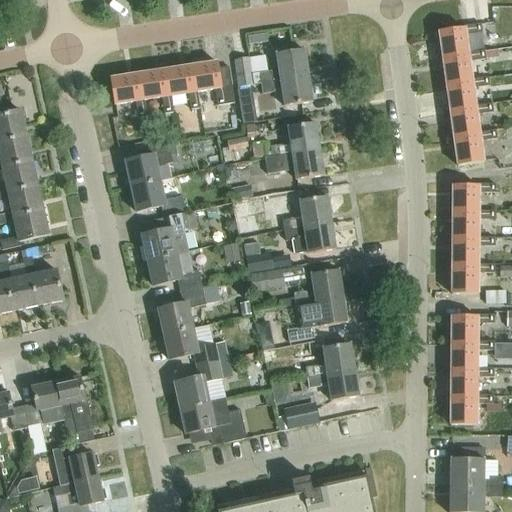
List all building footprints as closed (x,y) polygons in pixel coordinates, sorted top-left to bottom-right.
[(438,35),(442,62),(468,58),(468,55),(465,37),(482,35),(481,27),(464,29),(464,31),(438,35)] [(271,73),(253,76),(254,86),(261,85),(261,86),(308,79),(304,52),(276,56),(279,74),(271,75),(271,73)] [(442,62),(446,88),(472,85),(471,81),(469,63),(486,61),(485,53),(468,55),(468,58),(442,62)] [(238,90),(253,88),(251,76),(248,60),(233,63),(238,90)] [(218,107),(226,106),(234,105),(229,69),(219,70),(218,65),(191,68),(195,94),(197,94),(215,91),(218,107)] [(200,110),(197,94),(195,94),(191,68),(164,72),(168,98),(171,98),(189,95),(191,112),(200,110)] [(174,114),(171,98),(168,98),(164,72),(137,76),(141,102),(145,102),(162,99),(164,115),(174,114)] [(147,118),(145,102),(141,102),(137,76),(110,80),(114,106),(136,103),(138,119),(147,118)] [(312,105),(308,79),(261,86),(263,97),(274,95),(274,93),(281,92),(284,110),(312,105)] [(488,79),(471,81),(472,85),(446,88),(449,115),(476,111),(475,108),(473,90),(489,87),(488,79)] [(492,106),(475,108),(476,111),(449,115),(453,142),(479,138),(479,135),(476,117),(493,114),(492,106)] [(0,143),(27,138),(21,113),(0,117),(0,143)] [(256,138),(254,126),(246,127),(247,139),(256,138)] [(271,150),(273,160),(319,153),(315,127),(288,131),(290,148),(282,150),(282,148),(271,150)] [(479,138),(453,142),(457,168),(483,165),(480,144),(497,141),(495,133),(479,135),(479,138)] [(0,143),(0,175),(2,175),(1,169),(32,163),(27,138),(0,143)] [(229,143),(231,152),(248,149),(246,139),(229,143)] [(172,165),(168,149),(167,143),(148,148),(150,158),(125,163),(131,188),(159,182),(156,169),(172,165)] [(324,179),(319,153),(273,160),(264,161),(267,177),(294,173),(296,184),(324,179)] [(1,169),(2,175),(5,190),(0,190),(0,200),(7,199),(6,194),(37,187),(32,163),(1,169)] [(164,219),(185,215),(182,198),(164,202),(159,182),(131,188),(136,213),(161,208),(164,219)] [(453,187),(452,215),(478,215),(478,213),(479,195),(494,195),(494,186),(479,186),(479,188),(453,187)] [(6,194),(7,199),(10,214),(0,216),(0,226),(13,223),(12,219),(43,212),(37,187),(6,194)] [(266,211),(295,209),(294,194),(265,196),(266,211)] [(284,234),(330,226),(327,201),(299,205),(301,223),(293,224),(293,222),(283,224),(284,234)] [(12,219),(13,223),(16,239),(0,242),(0,250),(0,251),(19,247),(18,244),(48,237),(43,212),(12,219)] [(452,215),(452,242),(478,243),(478,240),(478,222),(494,222),(494,213),(478,213),(478,215),(452,215)] [(189,233),(189,232),(197,230),(194,215),(186,217),(185,215),(164,219),(166,231),(142,237),(147,262),(188,254),(184,235),(189,233)] [(294,258),(306,256),(307,258),(335,253),(330,226),(284,234),(286,245),(292,244),(294,258)] [(452,242),(452,270),(478,270),(478,267),(478,249),(494,249),(494,240),(478,240),(478,243),(452,242)] [(224,247),(227,264),(240,262),(237,245),(224,247)] [(178,282),(180,294),(202,290),(198,272),(192,273),(188,254),(147,262),(153,288),(178,282)] [(269,254),(246,258),(248,275),(272,272),(269,254)] [(22,261),(26,279),(32,278),(38,308),(63,303),(57,273),(35,277),(31,259),(22,261)] [(13,313),(38,308),(32,278),(26,279),(11,283),(7,264),(0,265),(0,279),(1,285),(7,283),(13,313)] [(478,270),(452,270),(452,297),(477,297),(478,276),(494,276),(494,268),(478,267),(478,270)] [(511,279),(511,268),(500,268),(500,280),(511,279)] [(284,289),(281,271),(249,276),(252,294),(284,289)] [(295,307),(342,300),(338,274),(310,278),(313,295),(305,296),(305,295),(293,297),(295,307)] [(0,315),(13,313),(7,283),(1,285),(0,284),(0,315)] [(158,311),(163,336),(192,329),(188,311),(206,307),(202,290),(180,294),(183,306),(158,311)] [(485,293),(485,305),(505,305),(505,293),(485,293)] [(295,307),(297,318),(299,330),(287,332),(289,344),(314,340),(312,329),(318,328),(318,330),(346,326),(342,300),(295,307)] [(477,346),(477,344),(477,326),(493,326),(493,318),(477,318),(477,319),(452,319),(451,346),(477,346)] [(224,344),(214,346),(196,350),(192,329),(163,336),(169,361),(193,356),(196,368),(228,362),(224,344)] [(493,344),(477,344),(477,346),(451,346),(451,373),(477,373),(477,371),(478,353),(493,353),(493,346),(493,344)] [(511,346),(493,346),(493,353),(493,360),(511,360),(511,346)] [(307,381),(353,373),(349,347),(321,352),(324,370),(317,371),(316,369),(315,369),(315,368),(305,369),(307,381)] [(204,385),(222,381),(232,379),(228,362),(196,368),(199,380),(174,385),(180,410),(209,404),(204,385)] [(477,373),(451,373),(451,400),(477,400),(477,398),(478,380),(492,380),(493,371),(477,371),(477,373)] [(357,400),(353,373),(307,381),(308,391),(320,390),(319,388),(327,387),(329,404),(357,400)] [(66,382),(56,385),(64,422),(69,448),(90,443),(88,432),(77,435),(71,407),(84,404),(79,380),(77,380),(76,376),(65,378),(66,382)] [(56,385),(44,387),(43,383),(32,386),(33,390),(31,390),(35,405),(24,408),(28,429),(43,426),(64,422),(56,385)] [(8,395),(6,395),(5,391),(0,392),(0,434),(2,434),(0,425),(0,422),(10,420),(13,433),(28,429),(24,408),(11,411),(8,395)] [(477,400),(451,400),(451,427),(477,427),(477,406),(493,406),(493,398),(477,398),(477,400)] [(224,400),(209,404),(180,410),(185,435),(209,430),(211,440),(243,434),(238,411),(227,414),(224,400)] [(283,411),(287,432),(319,425),(314,405),(283,411)] [(98,479),(95,468),(99,467),(96,456),(92,457),(92,455),(76,459),(74,447),(52,452),(56,467),(61,466),(66,486),(66,487),(98,479)] [(450,489),(502,489),(502,479),(488,479),(488,482),(483,481),(483,462),(450,462),(450,489)] [(373,511),(371,500),(376,499),(372,478),(311,491),(309,480),(292,484),(295,498),(229,511),(373,511)] [(38,491),(36,479),(20,482),(16,490),(17,495),(38,491)] [(104,491),(100,492),(98,479),(66,487),(66,486),(52,489),(54,498),(66,496),(69,507),(56,510),(56,511),(88,511),(87,508),(103,504),(103,502),(107,502),(104,491)] [(502,499),(502,489),(450,489),(449,511),(483,511),(483,496),(488,496),(488,499),(502,499)]
